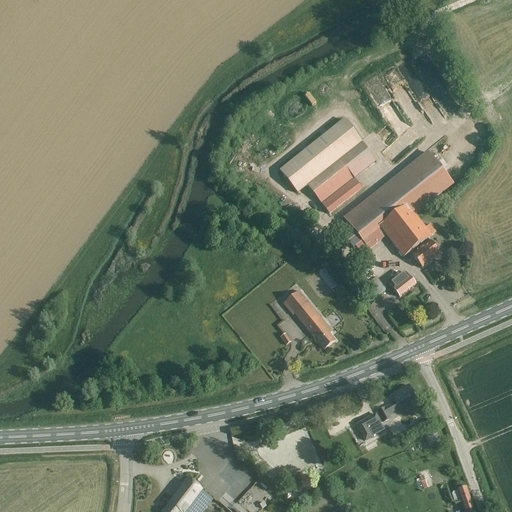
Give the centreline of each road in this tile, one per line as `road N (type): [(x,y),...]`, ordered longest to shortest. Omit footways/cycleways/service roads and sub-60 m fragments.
road 1 (primary): [(124,430),(247,408),(415,349)]
road 2 (unclassified): [(482,511),(415,349)]
road 3 (primary): [(0,437),(124,430)]
